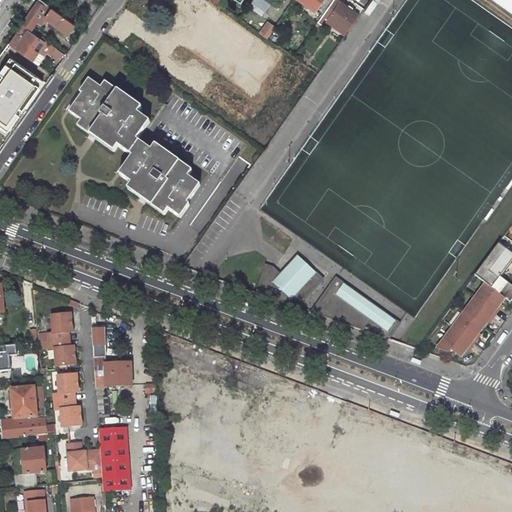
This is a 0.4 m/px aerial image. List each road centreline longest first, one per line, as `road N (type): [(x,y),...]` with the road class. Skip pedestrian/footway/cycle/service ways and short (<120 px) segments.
road 1 (tertiary): [(0,246),(447,417)]
road 2 (residential): [(0,163),(117,0)]
